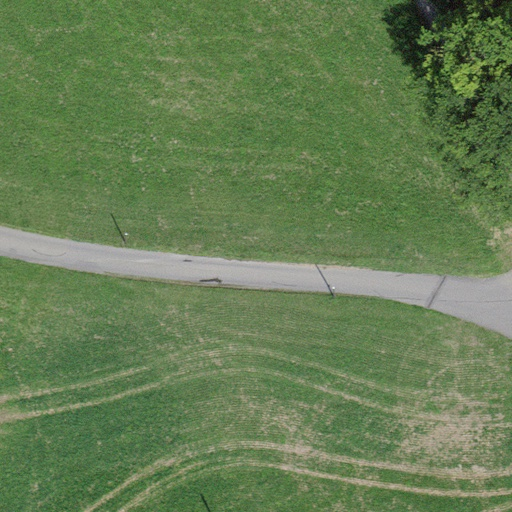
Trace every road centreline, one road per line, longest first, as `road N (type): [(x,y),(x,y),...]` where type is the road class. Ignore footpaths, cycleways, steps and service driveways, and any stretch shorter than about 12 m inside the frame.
road 1 (unclassified): [(0,238),(511,293)]
road 2 (unclassified): [(436,0),(511,129)]
